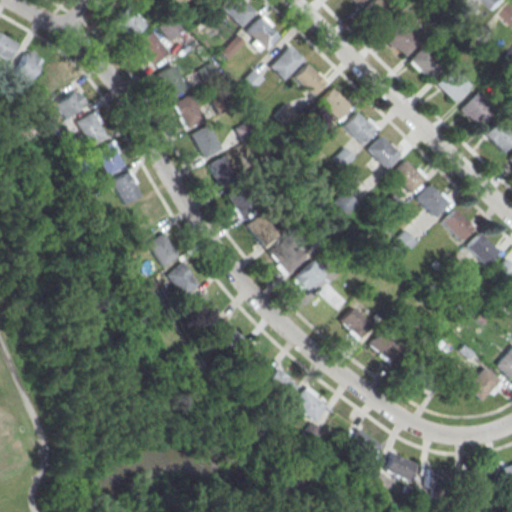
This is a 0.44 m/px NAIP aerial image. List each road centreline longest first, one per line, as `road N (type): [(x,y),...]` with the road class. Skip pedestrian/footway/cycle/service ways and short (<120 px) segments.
road 1 (residential): [(511,421),(476,434),(431,432),(404,422),(320,361),(219,260),(99,68),(9,0)]
road 2 (residential): [(291,0),(511,219)]
